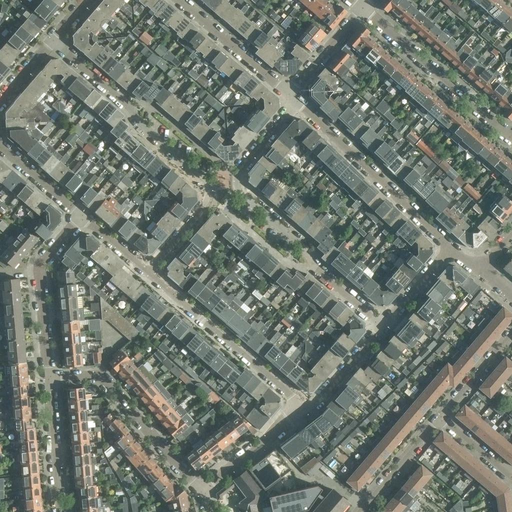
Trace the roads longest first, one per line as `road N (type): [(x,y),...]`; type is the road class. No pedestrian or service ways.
road 1 (residential): [(50,40),(207,180),(209,198),(147,271)]
road 2 (residential): [(383,326),(235,185),(239,169),(296,101)]
road 3 (residential): [(449,249),(296,101)]
road 4 (residential): [(305,409),(147,271)]
road 5 (residential): [(202,491),(101,378),(48,379)]
road 6 (residential): [(508,135),(362,9)]
road 7 (residential): [(48,379),(40,262),(80,216)]
road 8 (residential): [(288,93),(178,0)]
road 9 (residential): [(59,511),(48,379)]
road 10 (residential): [(202,491),(305,409)]
road 11 (residential): [(359,511),(440,416)]
